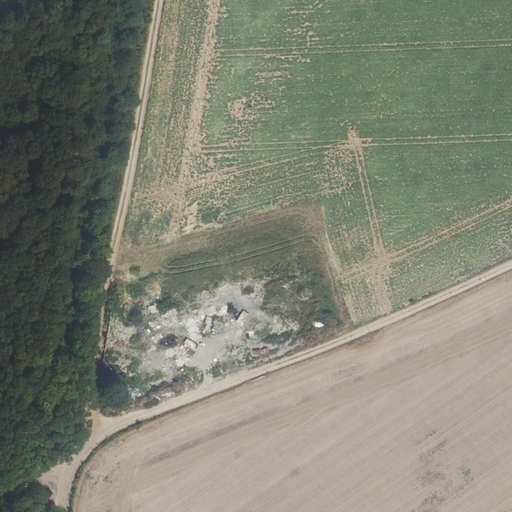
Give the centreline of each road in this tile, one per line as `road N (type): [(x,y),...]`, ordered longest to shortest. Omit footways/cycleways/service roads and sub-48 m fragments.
road 1 (track): [(157,0),(93,356),(91,405),(102,431),(73,460),(0,502)]
road 2 (track): [(102,431),(511,266)]
